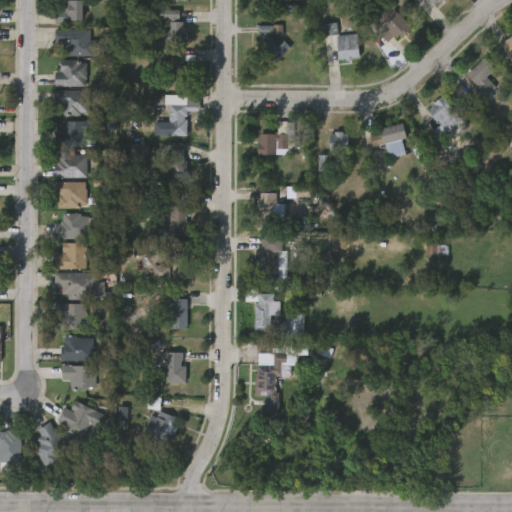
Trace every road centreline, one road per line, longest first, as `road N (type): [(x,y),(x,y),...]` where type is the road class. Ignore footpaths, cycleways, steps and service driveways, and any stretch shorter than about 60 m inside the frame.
road 1 (residential): [(193,511),(195,479),(230,405),(224,0)]
road 2 (residential): [(27,0),(27,371),(17,390),(0,394)]
road 3 (residential): [(224,100),(387,96),(501,0)]
road 4 (secondary): [(304,503),(0,501)]
